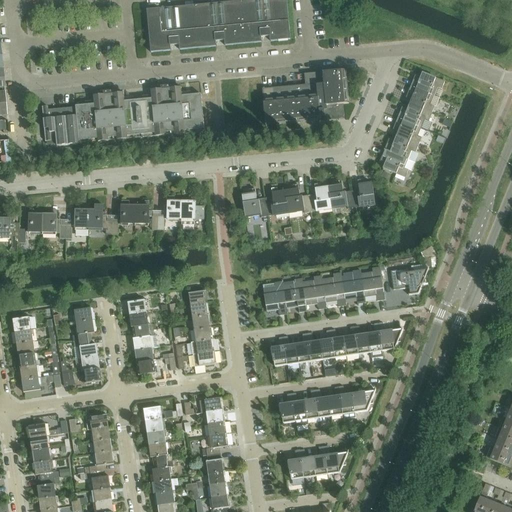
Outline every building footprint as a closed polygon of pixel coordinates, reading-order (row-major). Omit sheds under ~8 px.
[(263,0),(147,11),(151,53),(171,52),(170,47),(180,46),(180,51),(216,47),(216,42),(226,42),(226,46),(262,43),(261,38),(271,37),(271,42),(291,40),(286,0),(263,0)] [(306,86),(263,90),(266,127),(298,124),(321,122),(321,118),(329,117),(335,116),(338,115),(338,112),(337,106),(344,105),(349,105),(346,71),(323,73),(317,74),(305,75),(306,86)] [(411,87),(434,97),(438,88),(442,90),(445,82),(423,73),(420,78),(415,76),(411,87)] [(76,108),(49,111),(48,107),(43,107),(46,142),(51,142),(51,140),(56,140),(57,147),(80,145),(79,142),(98,140),(99,143),(110,142),(118,141),(166,136),(175,135),(175,136),(205,133),(201,95),(182,97),(181,89),(172,89),(171,86),(161,87),(161,90),(151,91),(152,100),(125,102),(124,94),(114,95),(114,91),(103,92),(104,96),(94,97),(95,105),(76,107),(76,108)] [(411,100),(409,105),(432,114),(435,107),(431,105),(434,97),(411,87),(406,98),(411,100)] [(402,108),(397,119),(421,129),(425,120),(429,122),(432,114),(409,105),(407,110),(402,108)] [(398,132),(396,137),(419,146),(422,139),(418,137),(421,129),(397,119),(393,130),(398,132)] [(384,151),(408,161),(412,152),(416,154),(419,146),(396,137),(394,142),(389,140),(384,151)] [(408,161),(384,151),(380,162),(385,164),(383,169),(405,178),(409,171),(405,169),(408,161)] [(351,194),(354,209),(368,207),(367,205),(375,203),(375,206),(376,206),(372,181),(371,181),(372,184),(365,185),(364,180),(358,181),(359,191),(357,191),(357,194),(351,194)] [(336,187),(329,188),(332,208),(339,206),(340,209),(347,208),(348,210),(354,209),(351,194),(346,195),(346,193),(343,193),(342,181),(336,182),(336,187)] [(314,198),(308,199),(310,213),(325,211),(324,209),(332,208),(329,188),(321,189),(321,184),(315,185),(316,195),(314,195),(314,198)] [(293,191),(285,192),(288,212),(296,210),(296,213),(304,212),(305,214),(310,213),(308,199),(303,199),(303,197),(300,197),(298,185),(292,186),(293,191)] [(265,203),(267,217),(282,215),(281,213),(288,212),(285,192),(278,193),(277,188),(271,189),(273,199),(271,199),(271,202),(265,203)] [(267,217),(265,203),(260,203),(259,201),(257,201),(255,189),(249,190),(250,195),(243,196),(242,194),(246,218),(246,216),(253,215),(253,217),(261,216),(261,218),(267,217)] [(168,221),(181,221),(182,202),(173,202),(173,197),(169,197),(168,207),(167,207),(167,212),(168,212),(168,221)] [(182,202),(181,221),(183,221),(183,225),(195,226),(195,220),(205,221),(205,207),(199,207),(199,209),(196,209),(196,198),(192,198),(192,203),(182,202)] [(122,225),(135,225),(135,207),(126,207),(126,202),(122,202),(122,211),(121,211),(121,217),(122,217),(122,225)] [(135,207),(135,225),(150,226),(150,217),(151,217),(151,212),(150,212),(150,202),(146,202),(146,207),(135,207)] [(76,230),(89,230),(89,211),(80,211),(80,206),(76,206),(76,216),(75,216),(75,221),(76,221),(76,230)] [(107,235),(112,235),(112,222),(104,222),(104,216),(103,216),(103,206),(99,206),(99,211),(89,211),(89,230),(107,230),(107,235)] [(30,234),(43,234),(43,215),(34,215),(34,210),(30,210),(30,234)] [(43,215),(43,234),(57,234),(57,226),(58,226),(58,221),(57,221),(57,211),(53,211),(53,216),(43,215)] [(0,220),(0,238),(10,239),(11,215),(7,215),(7,220),(0,220)] [(365,297),(376,295),(377,302),(385,301),(381,269),(372,270),(373,274),(362,275),(361,275),(365,297)] [(409,288),(410,296),(419,295),(423,284),(426,284),(425,279),(428,272),(414,274),(414,269),(391,272),(394,291),(403,289),(409,288)] [(353,276),(342,278),(345,300),(357,298),(358,305),(366,304),(365,297),(361,275),(362,275),(361,272),(353,273),(353,276)] [(334,279),(323,281),(322,281),(326,303),(337,301),(338,308),(346,307),(345,300),(342,278),(342,275),(333,276),(334,279)] [(306,306),(318,304),(319,311),(327,310),(326,303),(322,281),(323,281),(322,277),(314,279),(314,282),(303,284),(306,306)] [(287,309),(298,307),(299,314),(307,313),(306,306),(303,284),(303,280),(294,282),(295,285),(284,287),(283,287),(287,309)] [(283,287),(284,287),(283,283),(275,284),(275,288),(264,290),(267,312),(279,310),(280,317),(288,316),(287,309),(283,287)] [(189,295),(191,307),(208,305),(206,292),(189,295)] [(128,304),(130,316),(147,313),(146,301),(128,304)] [(208,305),(191,307),(193,320),(210,317),(208,305)] [(75,311),(77,324),(93,321),(91,309),(75,311)] [(147,313),(130,316),(133,334),(154,331),(153,325),(149,325),(147,313)] [(193,320),(195,331),(212,329),(210,317),(193,320)] [(13,320),(15,333),(32,330),(30,318),(13,320)] [(93,321),(77,324),(78,336),(73,337),(74,343),(92,340),(91,334),(95,334),(93,321)] [(374,336),(368,337),(371,354),(383,352),(378,324),(374,325),(374,336)] [(378,324),(383,352),(395,350),(398,343),(401,342),(400,338),(403,332),(386,334),(383,324),(378,324)] [(355,328),(359,359),(365,358),(364,355),(371,354),(368,337),(362,338),(359,327),(355,328)] [(350,339),(344,340),(347,357),(354,356),(354,360),(359,359),(355,328),(350,328),(350,339)] [(212,329),(195,331),(196,343),(214,341),(212,329)] [(15,333),(17,345),(34,343),(32,330),(15,333)] [(154,331),(133,334),(135,352),(153,350),(151,338),(155,337),(154,331)] [(335,359),(331,331),(327,332),(326,343),(320,344),(323,361),(335,359)] [(331,331),(335,359),(347,357),(344,340),(339,341),(335,331),(331,331)] [(307,335),(312,366),(317,366),(316,362),(323,361),(320,344),(315,345),(311,334),(307,335)] [(297,347),(299,364),(306,363),(306,367),(312,366),(307,335),(303,335),(303,346),(297,347)] [(287,366),(283,338),(279,339),(279,350),(273,351),(275,368),(287,366)] [(288,338),(283,338),(287,366),(299,364),(297,347),(291,348),(288,338)] [(92,340),(74,343),(75,349),(80,348),(82,360),(99,357),(97,345),(93,346),(92,340)] [(214,341),(196,343),(192,344),(194,355),(198,355),(215,352),(214,341)] [(36,355),(34,343),(17,345),(19,357),(36,355)] [(154,362),(153,350),(135,352),(137,364),(154,362)] [(215,352),(198,355),(200,368),(217,365),(215,352)] [(19,357),(21,369),(37,367),(36,355),(19,357)] [(183,357),(178,358),(180,371),(185,370),(184,363),(188,362),(187,356),(183,357)] [(99,357),(82,360),(76,361),(77,366),(83,365),(84,372),(101,370),(99,357)] [(175,358),(165,360),(166,366),(170,365),(171,372),(177,371),(175,358)] [(154,362),(137,364),(139,377),(156,374),(154,362)] [(21,369),(22,381),(39,379),(37,367),(21,369)] [(101,370),(84,372),(86,385),(102,382),(101,370)] [(73,374),(63,375),(65,388),(71,387),(70,381),(74,380),(73,374)] [(60,376),(50,377),(51,384),(55,383),(55,389),(62,388),(60,376)] [(39,379),(22,381),(24,394),(41,391),(39,379)] [(339,388),(343,415),(355,414),(353,396),(352,396),(352,397),(347,398),(343,387),(339,388)] [(329,400),(331,417),(343,415),(339,388),(335,388),(335,399),(329,400)] [(308,421),(314,420),(315,424),(320,423),(316,391),(311,392),(311,403),(305,404),(308,421)] [(320,391),(316,391),(320,423),(325,422),(325,418),(331,417),(329,400),(323,401),(320,391)] [(353,396),(355,414),(368,412),(371,405),(373,404),(373,399),(375,393),(353,396)] [(296,394),(292,395),(296,422),(296,427),(309,426),(308,421),(305,404),(299,405),(296,394)] [(296,422),(292,395),(287,395),(287,406),(281,407),(283,424),(296,422)] [(205,401),(206,413),(224,411),(222,399),(205,401)] [(191,410),(190,403),(185,404),(186,417),(195,415),(195,410),(191,410)] [(174,413),(174,418),(183,417),(182,405),(176,406),(177,412),(174,413)] [(144,410),(146,423),(163,420),(161,408),(144,410)] [(206,413),(208,425),(225,422),(224,411),(206,413)] [(90,419),(92,431),(109,428),(107,416),(90,419)] [(70,421),(71,434),(82,432),(81,426),(76,427),(75,420),(70,421)] [(163,420),(146,423),(147,435),(165,432),(163,420)] [(503,430),(511,433),(511,421),(507,420),(503,430)] [(31,440),(48,437),(59,436),(63,435),(68,434),(67,422),(61,423),(62,428),(58,429),(58,430),(47,432),(46,425),(29,427),(29,428),(30,428),(31,440)] [(227,435),(225,422),(208,425),(210,437),(227,435)] [(92,431),(94,442),(111,440),(109,428),(92,431)] [(511,433),(503,430),(499,429),(495,439),(498,440),(511,445),(511,433)] [(147,435),(149,446),(166,444),(165,432),(147,435)] [(227,435),(210,437),(211,449),(202,450),(203,457),(221,454),(220,448),(229,447),(227,435)] [(31,440),(33,452),(50,449),(48,437),(31,440)] [(111,440),(94,442),(96,455),(113,452),(111,440)] [(511,445),(498,440),(494,450),(511,457),(511,445)] [(166,444),(149,446),(151,459),(153,458),(154,464),(173,462),(172,455),(168,456),(166,444)] [(324,448),(328,475),(340,474),(343,466),(346,466),(345,461),(348,455),(331,458),(328,447),(324,448)] [(319,459),(314,460),(316,477),(328,475),(324,448),(320,448),(319,459)] [(33,452),(35,464),(51,462),(50,449),(33,452)] [(300,451),(304,479),(316,477),(314,460),(308,461),(304,450),(300,451)] [(511,464),(511,457),(494,450),(490,460),(510,468),(511,464)] [(304,479),(300,451),(296,452),(296,463),(289,464),(292,481),(304,479)] [(114,465),(113,452),(96,455),(98,467),(85,469),(86,475),(104,472),(104,466),(114,465)] [(206,463),(208,475),(226,472),(224,460),(222,460),(221,454),(203,457),(204,463),(206,463)] [(40,476),(41,481),(60,479),(59,473),(53,473),(51,462),(35,464),(37,475),(36,476),(40,476)] [(153,470),(155,483),(172,481),(170,468),(174,468),(173,462),(154,464),(155,470),(153,470)] [(62,477),(71,476),(70,469),(61,470),(62,477)] [(92,479),(94,492),(111,489),(109,477),(105,477),(104,472),(86,475),(87,480),(92,479)] [(226,472),(208,475),(210,487),(227,484),(226,472)] [(70,477),(60,479),(41,481),(42,486),(38,487),(38,488),(39,488),(40,500),(57,498),(55,485),(60,484),(71,482),(70,477)] [(172,481),(155,483),(156,495),(174,492),(172,481)] [(210,487),(212,499),(229,496),(227,484),(210,487)] [(474,511),(486,511),(491,502),(486,500),(489,493),(488,492),(490,488),(489,486),(486,485),(486,484),(480,498),(474,511)] [(94,492),(96,504),(113,502),(111,489),(94,492)] [(156,495),(158,507),(175,504),(174,492),(156,495)] [(501,506),(498,511),(510,511),(511,510),(510,510),(511,507),(510,506),(509,500),(510,496),(510,494),(506,493),(507,493),(506,492),(500,506),(501,506)] [(211,511),(229,511),(229,509),(231,508),(229,496),(212,499),(214,510),(211,511)] [(40,500),(42,511),(43,511),(58,510),(57,498),(40,500)] [(486,511),(498,511),(501,506),(500,506),(497,505),(498,503),(497,501),(492,499),(491,502),(486,511)] [(114,511),(113,502),(96,504),(97,511),(114,511)]
